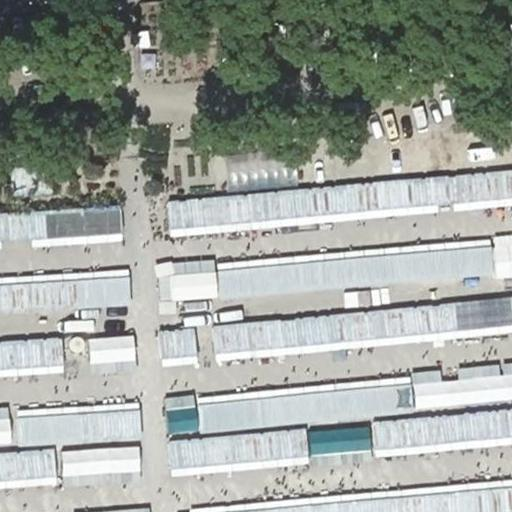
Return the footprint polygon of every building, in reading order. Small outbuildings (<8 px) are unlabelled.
[(3,12),(1,42),(44,45),(47,16),(3,12)] [(303,159),(244,158),(244,195),(303,196),(303,159)] [(159,324),(162,361),(511,334),(511,296),(501,298),(509,285),(508,275),(511,274),(511,175),(201,199),(204,239),(254,236),(256,255),(267,255),(281,263),(215,268),(219,319),(159,324)] [(142,202),(175,247),(193,234),(160,189),(142,202)] [(0,218),(0,250),(114,247),(113,215),(0,218)] [(0,314),(118,316),(118,285),(0,283),(0,314)] [(89,342),(90,365),(133,363),(132,340),(89,342)] [(8,375),(38,377),(40,348),(11,345),(8,375)] [(511,511),(511,368),(264,387),(267,427),(307,424),(311,470),(305,470),(307,498),(226,504),(226,511),(511,511)] [(136,404),(0,409),(0,446),(137,441),(136,404)]
